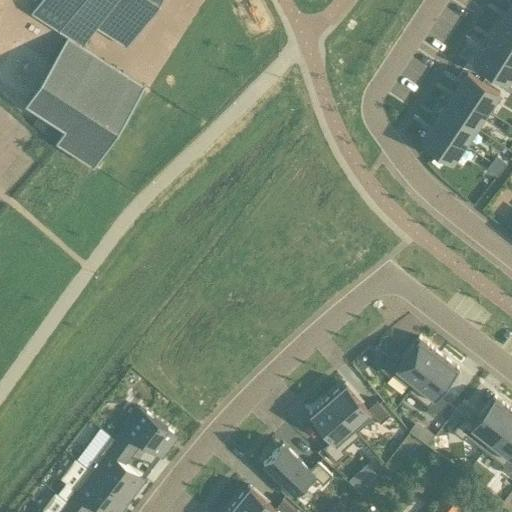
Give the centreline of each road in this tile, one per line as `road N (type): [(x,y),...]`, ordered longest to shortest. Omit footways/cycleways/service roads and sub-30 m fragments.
road 1 (residential): [(511,372),(387,277),(257,390),(152,511)]
road 2 (residential): [(436,0),(376,90),(374,122),(430,191),(511,259)]
